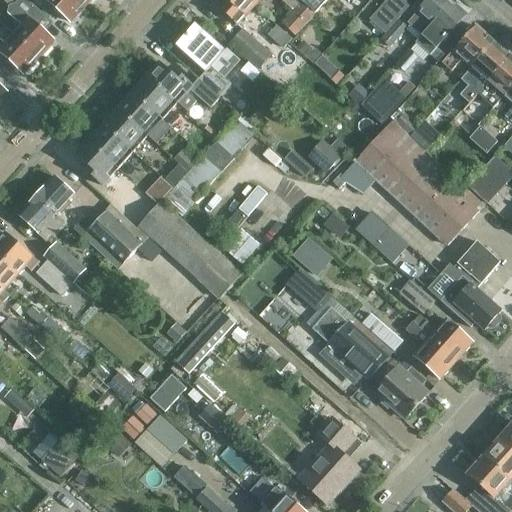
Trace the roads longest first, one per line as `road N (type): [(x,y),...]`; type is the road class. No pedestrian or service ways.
road 1 (residential): [(154,0),(0,172)]
road 2 (residential): [(378,511),(501,369)]
